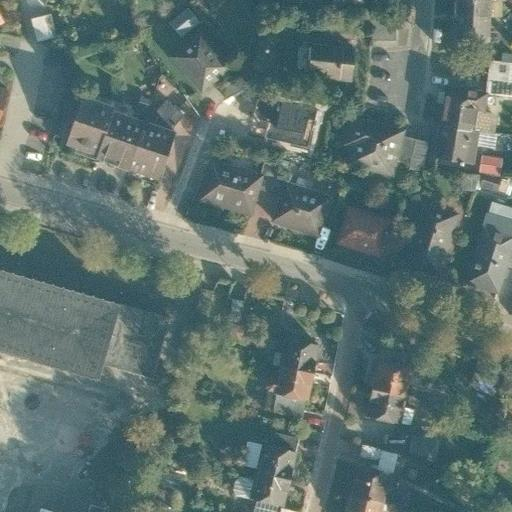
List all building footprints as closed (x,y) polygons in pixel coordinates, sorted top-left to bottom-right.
[(491,3),(455,2),(455,42),(491,43),(491,3)] [(170,20),(182,36),(201,21),(188,5),(170,20)] [(0,123),(11,92),(0,88),(0,26),(7,23),(0,11),(0,123)] [(56,34),(52,12),(31,16),(34,37),(56,34)] [(396,14),(371,14),(371,41),(395,41),(396,14)] [(199,30),(168,58),(201,95),(232,68),(199,30)] [(354,49),(312,45),(308,74),(326,76),(325,80),(351,82),(354,49)] [(240,77),(219,89),(225,100),(246,89),(240,77)] [(446,87),(439,127),(474,133),(478,112),(485,113),(488,94),(446,87)] [(95,158),(112,113),(113,108),(80,98),(63,147),(95,158)] [(155,112),(173,123),(181,109),(164,98),(155,112)] [(144,124),(112,113),(95,158),(94,162),(126,173),(144,124)] [(405,131),(350,118),(343,146),(349,148),(345,166),(393,178),(397,161),(403,138),(405,131)] [(175,135),(144,124),(126,173),(157,184),(175,135)] [(474,133),(439,127),(433,161),(473,168),(479,134),(474,133)] [(416,141),(403,138),(397,161),(410,165),(416,141)] [(428,144),(416,141),(410,165),(409,171),(422,171),(428,144)] [(259,174),(209,159),(196,203),(250,219),(258,191),(263,176),(259,174)] [(264,162),(259,174),(263,176),(258,191),(270,195),(277,172),(279,168),(264,162)] [(293,177),(277,172),(270,195),(279,198),(284,182),(290,184),(293,177)] [(290,184),(284,182),(279,198),(270,224),(318,240),(332,197),(290,184)] [(460,215),(421,203),(401,267),(440,279),(460,215)] [(393,221),(348,207),(335,245),(380,260),(393,221)] [(511,224),(486,216),(464,285),(499,296),(511,254),(511,224)] [(102,364),(152,378),(169,317),(118,303),(117,304),(0,270),(0,350),(97,378),(102,364)] [(239,320),(244,299),(233,296),(228,317),(239,320)] [(286,330),(280,359),(313,366),(319,337),(286,330)] [(379,354),(373,383),(406,390),(412,362),(379,354)] [(313,366),(280,359),(277,372),(272,371),(267,374),(265,383),(269,386),(264,405),(304,412),(313,366)] [(406,390),(373,383),(367,411),(400,418),(406,390)] [(295,447),(297,447),(299,437),(274,430),(271,440),(295,447)] [(407,436),(384,431),(382,442),(405,447),(407,436)] [(263,438),(256,465),(290,473),(297,447),(295,447),(271,440),(263,438)] [(355,463),(348,490),(385,499),(389,485),(398,487),(403,467),(383,464),(382,468),(355,463)] [(290,473),(256,465),(249,492),(283,501),(290,473)] [(38,509),(48,511),(104,511),(115,478),(90,471),(81,469),(74,495),(44,487),(38,509)] [(382,511),(385,499),(348,490),(343,511),(382,511)]
